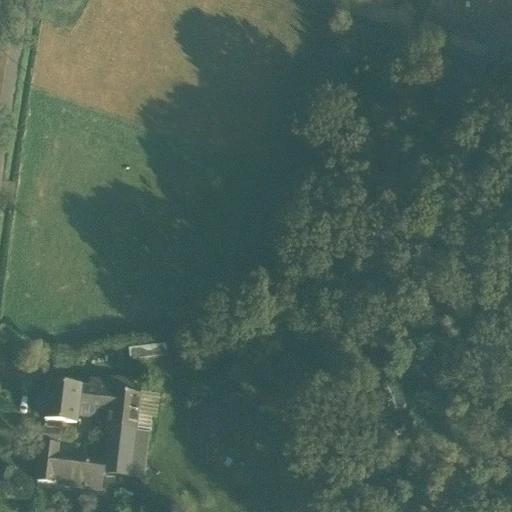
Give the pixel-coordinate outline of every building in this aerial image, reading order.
[(479,89),(486,62),(497,65),(502,46),(490,43),(486,58),(458,50),(443,103),(477,113),(483,90),(479,89)] [(45,422),(77,426),(79,407),(81,390),(49,386),(45,422)] [(79,407),(104,410),(109,411),(112,393),(81,390),(79,407)] [(109,415),(108,428),(135,431),(139,396),(112,393),(109,411),(109,415)] [(152,398),(139,396),(135,431),(130,477),(143,479),(152,398)] [(195,408),(199,448),(227,445),(225,431),(233,430),(231,404),(195,408)] [(130,477),(135,431),(108,428),(103,470),(102,474),(105,474),(130,477)] [(36,483),(55,485),(58,465),(60,447),(41,444),(36,483)] [(103,470),(58,465),(55,485),(103,491),(105,474),(102,474),(103,470)]
